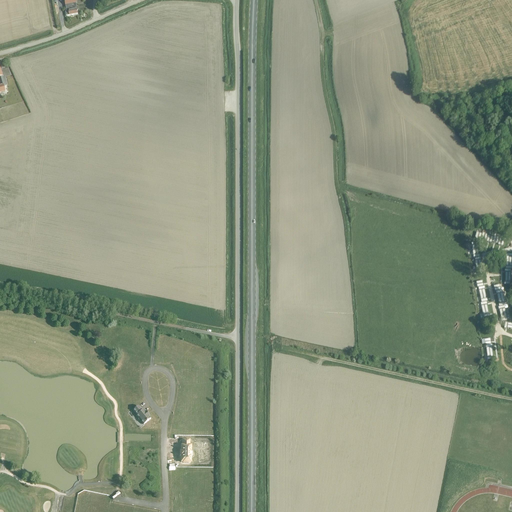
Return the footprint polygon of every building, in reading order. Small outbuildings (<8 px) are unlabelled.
[(75,3),(65,5),(66,9),(66,12),(65,12),(66,16),(77,14),(76,10),(77,10),(75,3)] [(501,290),(496,292),(496,294),(497,294),(498,299),(504,298),(502,290),(501,290)] [(485,294),(480,295),(481,303),(487,302),(488,302),(487,299),(485,294)] [(138,407),(133,411),(137,415),(136,416),(139,419),(138,420),(140,422),(141,422),(143,425),(150,419),(149,417),(145,412),(143,410),(142,411),(138,407)] [(189,441),(183,441),(183,444),(182,444),(182,448),(180,448),(180,453),(182,453),(182,456),(185,457),(189,457),(190,457),(190,453),(189,453),(189,449),(190,449),(191,445),(189,445),(189,441)]
